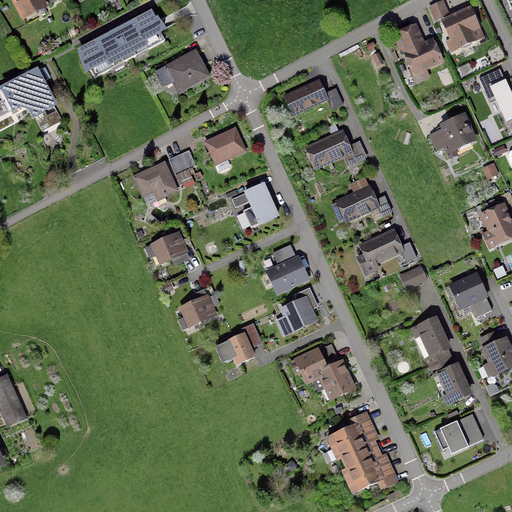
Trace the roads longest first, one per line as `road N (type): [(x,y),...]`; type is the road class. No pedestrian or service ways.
road 1 (residential): [(242,96),(424,495)]
road 2 (residential): [(0,227),(242,96)]
road 3 (residential): [(399,221),(322,53)]
